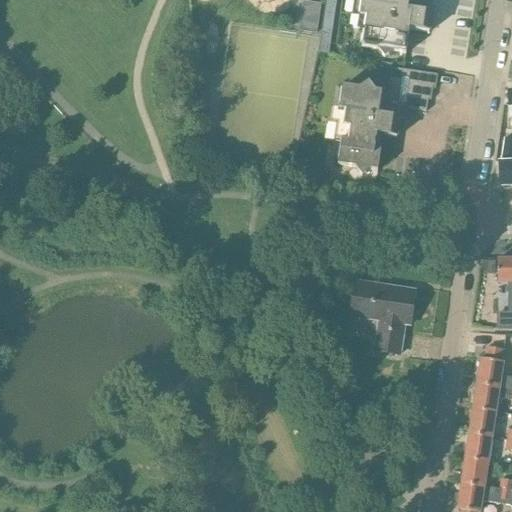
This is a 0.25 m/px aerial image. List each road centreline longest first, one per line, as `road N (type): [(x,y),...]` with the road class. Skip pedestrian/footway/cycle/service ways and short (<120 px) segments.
road 1 (residential): [(429,511),(466,230)]
road 2 (residential): [(466,230),(501,0)]
